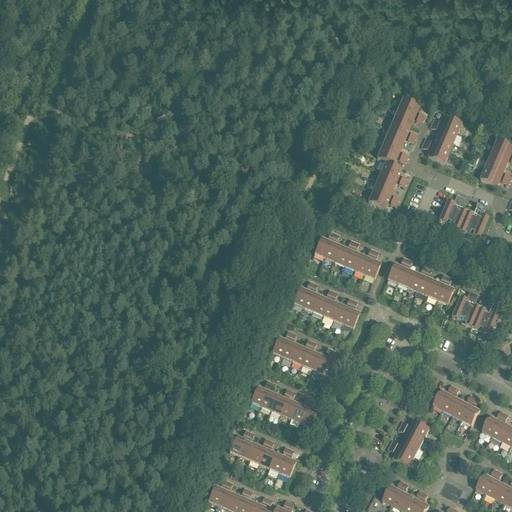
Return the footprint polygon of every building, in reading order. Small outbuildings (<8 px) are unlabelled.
[(425,118),(417,114),(419,109),(402,101),(398,111),(423,122),(425,118)] [(423,122),(398,111),(394,121),(411,128),(413,123),(421,127),(423,122)] [(434,122),(433,126),(457,137),(461,127),(445,120),(442,125),(434,122)] [(394,121),(390,131),(414,142),(416,138),(408,134),(411,128),(394,121)] [(457,137),(433,126),(431,130),(439,134),(436,139),(453,147),(457,137)] [(414,142),(390,131),(385,141),(402,148),(404,143),(412,146),(414,142)] [(434,145),(431,144),(426,141),(424,146),(449,156),(453,147),(436,139),(434,145)] [(402,148),(385,141),(381,151),(406,161),(407,158),(399,155),(402,148)] [(511,148),(498,143),(494,152),(511,160),(511,148)] [(449,156),(424,146),(422,150),(430,153),(428,159),(445,166),(449,156)] [(406,161),(381,151),(377,161),(385,164),(394,168),(396,163),(404,166),(406,161)] [(511,160),(494,152),(490,162),(506,169),(509,163),(511,164),(511,160)] [(506,169),(490,162),(486,172),(511,183),(511,180),(511,178),(504,175),(506,169)] [(394,168),(385,164),(381,174),(406,185),(408,181),(399,177),(402,171),(394,168)] [(511,183),(486,172),(481,182),(498,189),(500,183),(504,185),(509,187),(511,183)] [(406,185),(381,174),(377,184),(393,191),(395,186),(404,190),(406,185)] [(377,184),(372,194),(398,205),(400,201),(390,197),(393,191),(377,184)] [(398,205),(372,194),(368,204),(384,211),(387,206),(396,210),(398,205)] [(477,207),(472,217),(461,212),(466,201),(457,197),(453,205),(448,203),(439,223),(452,229),(451,231),(465,236),(466,235),(480,241),(488,221),(482,218),(485,211),(477,207)] [(429,234),(422,232),(419,239),(426,242),(429,234)] [(331,234),(327,242),(322,240),(321,242),(315,256),(325,260),(331,246),(335,236),(331,234)] [(331,246),(325,260),(335,265),(341,249),(342,248),(336,246),(340,238),(335,236),(331,246)] [(341,249),(335,265),(345,269),(351,253),(353,249),(355,244),(351,242),(347,251),(342,248),(341,249)] [(355,244),(353,249),(351,253),(345,269),(354,273),(361,257),(356,254),(359,246),(355,244)] [(367,259),(361,257),(354,273),(364,277),(371,261),(375,253),(370,251),(367,259)] [(371,261),(364,277),(374,282),(381,265),(375,263),(376,263),(379,255),(375,253),(371,261)] [(395,266),(389,280),(388,282),(397,287),(406,267),(408,262),(404,260),(400,268),(395,266)] [(408,262),(406,267),(397,287),(407,291),(414,274),(409,272),(412,263),(408,262)] [(414,274),(407,291),(417,295),(426,275),(428,270),(423,268),(420,276),(414,274)] [(428,270),(426,275),(417,295),(427,299),(434,283),(428,280),(432,272),(428,270)] [(434,283),(427,299),(437,303),(447,279),(443,277),(439,285),(434,283)] [(447,279),(437,303),(446,308),(453,291),(448,289),(452,281),(447,279)] [(306,292),(300,290),(293,306),(303,311),(312,290),(314,286),(310,284),(306,292)] [(314,286),(312,290),(303,311),(313,315),(320,298),(315,296),(318,288),(314,286)] [(326,300),(320,298),(313,315),(323,319),(334,294),(329,292),(326,300)] [(464,327),(478,333),(479,331),(492,337),(500,317),(495,314),(498,308),(490,304),(486,313),(474,308),(478,297),(469,293),(466,302),(460,299),(452,320),(465,325),(464,327)] [(334,294),(323,319),(333,323),(340,306),(335,304),(338,296),(334,294)] [(346,309),(340,306),(333,323),(343,327),(354,303),(349,301),(346,309)] [(354,303),(343,327),(353,332),(360,315),(355,312),(358,305),(354,303)] [(285,342),(279,339),(272,356),(282,360),(290,340),(293,335),(289,333),(285,342)] [(293,335),(290,340),(282,360),(292,364),(299,348),(294,345),(297,337),(293,335)] [(305,350),(299,348),(292,364),(302,368),(310,349),(313,343),(308,342),(305,350)] [(313,343),(310,349),(302,368),(312,373),(319,356),(313,354),(317,345),(313,343)] [(319,356),(312,373),(322,377),(330,358),(332,352),(328,350),(324,359),(319,356)] [(332,352),(330,358),(322,377),(332,381),(339,365),(333,362),(337,354),(332,352)] [(258,389),(251,406),(261,410),(271,385),(267,383),(264,391),(258,389)] [(271,385),(261,410),(271,414),(278,397),(273,395),(276,387),(271,385)] [(452,387),(447,395),(442,392),(434,408),(443,413),(453,395),(456,389),(452,387)] [(456,389),(453,395),(443,413),(453,419),(461,402),(456,400),(460,392),(456,389)] [(284,399),(278,397),(271,414),(281,418),(288,401),(291,393),(287,391),(284,399)] [(291,393),(288,401),(281,418),(291,422),(298,405),(292,403),(296,395),(291,393)] [(466,405),(461,402),(453,419),(462,424),(475,400),(471,397),(466,405)] [(298,405),(291,422),(301,427),(311,402),(307,400),(303,408),(298,405)] [(475,400),(462,424),(472,429),(480,413),(475,410),(479,402),(475,400)] [(311,402),(301,427),(311,431),(318,414),(312,411),(315,403),(311,402)] [(491,418),(484,432),(482,435),(492,440),(502,421),(505,416),(501,414),(497,422),(491,418)] [(505,416),(502,421),(492,440),(502,445),(510,429),(505,426),(509,418),(505,416)] [(403,425),(401,429),(425,442),(430,432),(414,423),(411,429),(403,425)] [(425,442),(401,429),(398,433),(407,437),(404,443),(420,451),(425,442)] [(511,429),(510,429),(502,445),(511,450),(511,448),(511,429)] [(242,441),(237,438),(230,455),(240,459),(247,443),(250,434),(246,433),(242,441)] [(250,434),(247,443),(240,459),(250,463),(257,447),(251,444),(255,436),(250,434)] [(257,447),(250,463),(260,468),(270,443),(265,441),(262,449),(257,447)] [(270,443),(260,468),(270,472),(277,455),(271,453),(274,445),(270,443)] [(393,444),(390,448),(415,461),(420,451),(404,443),(401,448),(393,444)] [(415,461),(390,448),(388,452),(396,457),(393,462),(410,470),(415,461)] [(282,458),(277,455),(270,472),(279,476),(290,452),(285,450),(282,458)] [(290,452),(279,476),(289,480),(296,464),(291,461),(294,453),(290,452)] [(495,471),(490,479),(485,476),(477,492),(486,497),(496,479),(499,473),(495,471)] [(499,473),(496,479),(486,497),(496,503),(504,486),(499,484),(503,476),(499,473)] [(221,491),(216,488),(209,505),(219,509),(226,493),(229,484),(225,482),(221,491)] [(401,483),(397,491),(392,488),(383,504),(393,509),(405,485),(401,483)] [(229,484),(226,493),(219,509),(225,511),(229,511),(236,497),(230,494),(233,486),(229,484)] [(511,484),(510,489),(504,486),(496,503),(505,508),(511,494),(511,484)] [(405,485),(393,509),(398,511),(403,511),(411,498),(405,495),(409,487),(405,485)] [(241,499),(236,497),(229,511),(240,511),(249,493),(244,491),(241,499)] [(249,493),(240,511),(252,511),(256,505),(249,503),(253,494),(249,493)] [(411,498),(403,511),(415,511),(422,500),(424,495),(420,493),(416,501),(411,498)] [(424,495),(422,500),(415,511),(427,511),(430,508),(425,505),(429,497),(424,495)] [(261,507),(256,505),(252,511),(264,511),(266,510),(269,501),(264,499),(261,507)] [(269,501),(266,510),(264,511),(271,511),(269,511),(273,503),(269,501)] [(287,511),(291,505),(286,503),(282,511),(277,509),(275,511),(287,511)]
